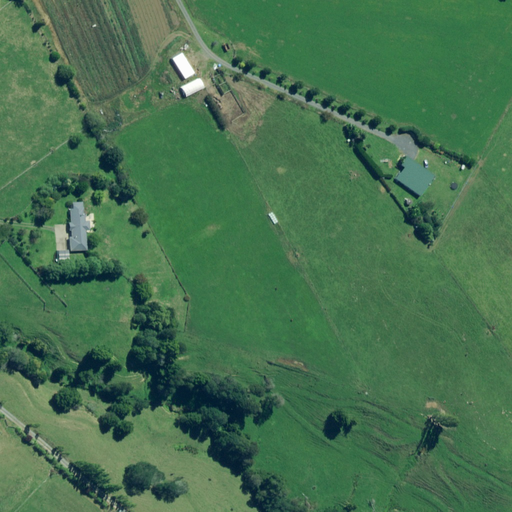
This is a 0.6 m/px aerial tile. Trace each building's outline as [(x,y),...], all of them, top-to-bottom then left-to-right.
[(191,73),(178,53),(169,59),(182,79),(191,73)] [(220,71),(210,76),(220,96),(229,91),(220,71)] [(202,88),(197,79),(179,88),(183,97),(202,88)] [(427,183),(408,170),(405,174),(400,171),(394,180),(418,196),(427,183)] [(81,214),(80,203),(68,203),(69,223),(67,223),(67,231),(69,231),(70,237),(67,237),(68,251),(84,251),(84,230),(88,230),(87,222),(83,222),(83,214),(81,214)] [(67,262),(66,250),(56,251),(56,263),(67,262)]
